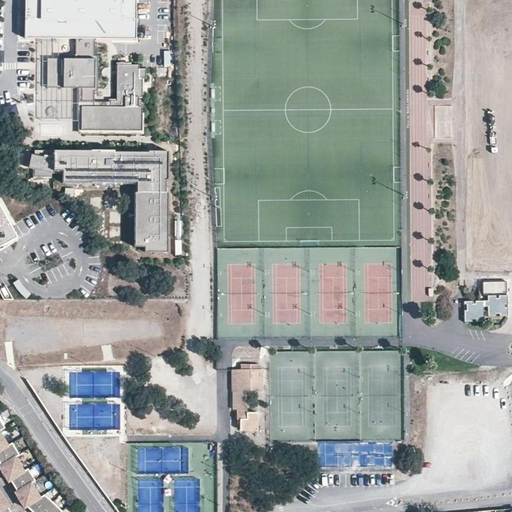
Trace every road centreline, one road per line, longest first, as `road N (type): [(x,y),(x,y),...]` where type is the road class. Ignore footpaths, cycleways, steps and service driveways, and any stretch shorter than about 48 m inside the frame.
road 1 (residential): [(0,376),(97,511)]
road 2 (residential): [(349,511),(511,500)]
